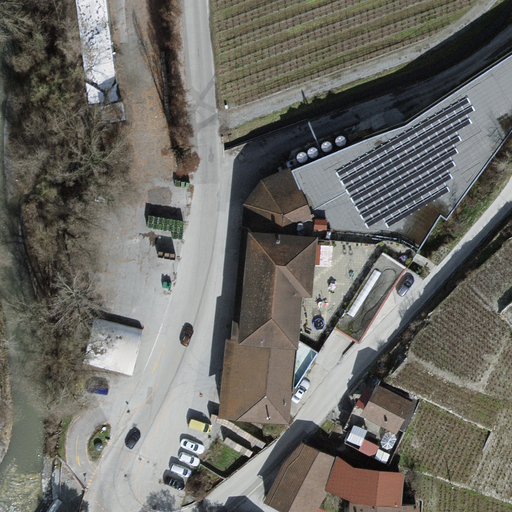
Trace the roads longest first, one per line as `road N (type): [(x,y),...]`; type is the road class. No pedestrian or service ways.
road 1 (unclassified): [(193,0),(206,126),(194,263),(168,347),(116,460),(126,511)]
road 2 (unclassified): [(201,511),(316,410),(511,196)]
road 3 (track): [(206,126),(415,53),(490,0)]
